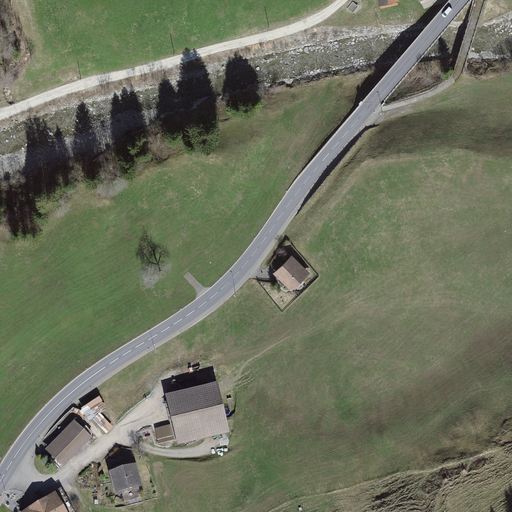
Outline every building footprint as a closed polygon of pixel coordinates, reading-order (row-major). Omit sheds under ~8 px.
[(401,0),(379,0),(381,6),(383,5),(384,10),(400,7),(399,2),(402,2),(401,0)] [(295,260),(277,278),(294,296),(312,279),(295,260)] [(222,388),(171,397),(179,443),(230,434),(222,388)] [(100,395),(82,405),(88,416),(106,407),(100,395)] [(74,419),(47,449),(67,467),(94,437),(74,419)] [(170,441),(176,441),(174,424),(168,425),(170,441)] [(155,427),(158,443),(170,442),(167,425),(155,427)] [(140,468),(112,476),(117,497),(146,489),(140,468)] [(68,511),(61,497),(29,511),(68,511)]
